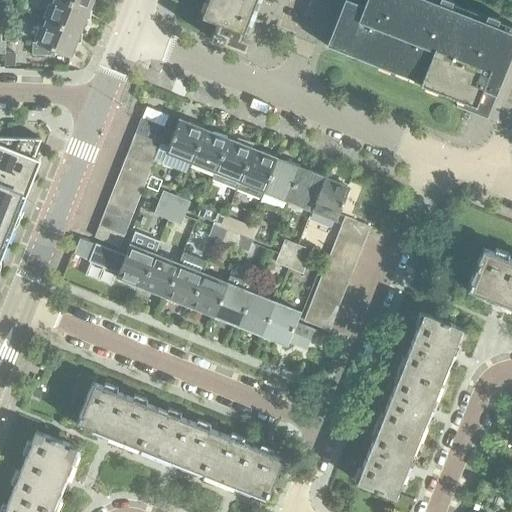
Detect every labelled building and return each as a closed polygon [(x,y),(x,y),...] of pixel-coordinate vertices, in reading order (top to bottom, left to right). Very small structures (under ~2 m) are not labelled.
[(53,0),(46,18),(80,32),(89,8),(69,0),(53,0)] [(207,0),(202,14),(217,20),(210,38),(222,42),(222,41),(241,49),(245,38),(249,40),(257,20),(248,16),(254,0),(207,0)] [(511,43),(511,24),(448,0),(366,0),(364,6),(348,0),(345,0),(327,46),(458,97),(458,98),(468,101),(487,108),(511,43)] [(80,32),(46,18),(36,44),(31,44),(32,57),(51,56),(54,50),(70,56),(80,32)] [(4,53),(4,65),(14,66),(14,52),(5,51),(4,53)] [(135,133),(160,143),(166,128),(141,118),(135,133)] [(190,162),(203,129),(179,120),(174,131),(166,128),(160,143),(168,146),(166,152),(190,162)] [(190,162),(214,171),(227,139),(203,129),(190,162)] [(131,145),(155,155),(160,143),(135,133),(131,145)] [(0,259),(40,159),(33,157),(41,138),(0,136),(0,259)] [(214,171),(239,181),(252,148),(250,148),(251,144),(237,138),(235,142),(227,139),(214,171)] [(126,156),(150,166),(155,155),(131,145),(126,156)] [(239,181),(263,190),(276,158),(252,148),(239,181)] [(121,168),(146,178),(150,166),(126,156),(121,168)] [(263,190),(287,200),(299,167),(276,158),(263,190)] [(287,200),(311,210),(324,177),(299,167),(287,200)] [(117,179),(142,189),(146,178),(121,168),(117,179)] [(324,177),(311,210),(335,219),(348,186),(324,177)] [(113,190),(137,200),(142,189),(117,179),(113,190)] [(108,202),(132,212),(137,200),(113,190),(108,202)] [(163,190),(158,202),(171,208),(176,196),(163,190)] [(171,208),(185,213),(190,201),(176,196),(171,208)] [(103,214),(128,223),(132,212),(108,202),(103,214)] [(153,214),(167,219),(171,208),(158,202),(153,214)] [(171,208),(167,219),(180,225),(185,213),(171,208)] [(226,229),(231,218),(217,212),(212,224),(226,229)] [(99,225),(123,235),(128,223),(103,214),(99,225)] [(344,215),(340,227),(365,236),(370,225),(344,215)] [(226,229),(239,235),(244,223),(231,218),(226,229)] [(239,235),(252,240),(257,228),(244,223),(239,235)] [(208,236),(221,241),(226,229),(212,224),(208,236)] [(123,235),(99,225),(94,237),(119,247),(123,235)] [(335,238),(361,248),(365,236),(340,227),(335,238)] [(221,241),(234,246),(239,235),(226,229),(221,241)] [(239,235),(234,246),(248,252),(252,240),(239,235)] [(331,250),(335,252),(356,260),(361,248),(335,238),(331,250)] [(293,256),(298,245),(284,239),(279,251),(293,256)] [(116,276),(141,286),(154,253),(129,243),(116,276)] [(293,256),(307,262),(311,250),(298,245),(293,256)] [(511,305),(511,258),(482,247),(466,288),(511,305)] [(356,260),(335,252),(331,250),(326,262),(352,271),(356,260)] [(275,262),(288,268),(293,256),(279,251),(275,262)] [(141,286),(165,295),(178,263),(154,253),(141,286)] [(293,256),(288,268),(302,273),(307,262),(293,256)] [(322,273),(347,283),(352,271),(326,262),(322,273)] [(165,295),(190,305),(203,273),(178,263),(165,295)] [(190,305),(214,315),(227,282),(203,273),(190,305)] [(343,294),(347,283),(322,273),(317,284),(343,294)] [(214,315),(238,324),(251,292),(227,282),(214,315)] [(313,296),(338,306),(343,294),(317,284),(313,296)] [(238,324),(262,334),(275,301),(251,292),(238,324)] [(308,308),(334,318),(338,306),(313,296),(308,308)] [(295,343),(302,324),(295,322),(300,311),(275,301),(262,334),(287,344),(288,341),(295,343)] [(334,318),(308,308),(304,320),(329,329),(334,318)] [(423,311),(398,374),(438,390),(463,327),(423,311)] [(313,329),(302,324),(295,343),(306,348),(313,329)] [(398,374),(381,417),(421,432),(438,390),(398,374)] [(139,448),(156,406),(92,381),(76,422),(139,448)] [(35,387),(32,394),(39,397),(42,390),(35,387)] [(139,448),(203,473),(220,431),(156,406),(139,448)] [(421,432),(381,417),(364,459),(356,480),(396,496),(421,432)] [(35,430),(10,493),(52,510),(77,446),(35,430)] [(220,431),(203,473),(267,498),(283,456),(220,431)] [(488,459),(483,472),(494,477),(499,464),(488,459)] [(2,511),(50,511),(52,510),(10,493),(2,511)] [(472,501),(469,508),(476,511),(479,504),(472,501)]
